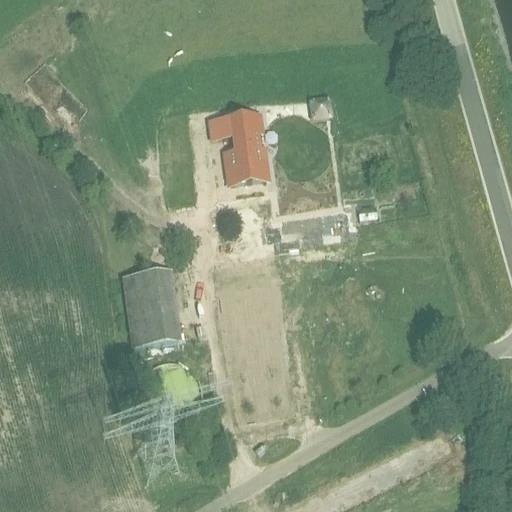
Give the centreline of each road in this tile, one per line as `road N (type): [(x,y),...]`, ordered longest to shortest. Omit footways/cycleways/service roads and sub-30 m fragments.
road 1 (unclassified): [(215,511),(424,387),(511,346)]
road 2 (unclassified): [(511,250),(444,0)]
